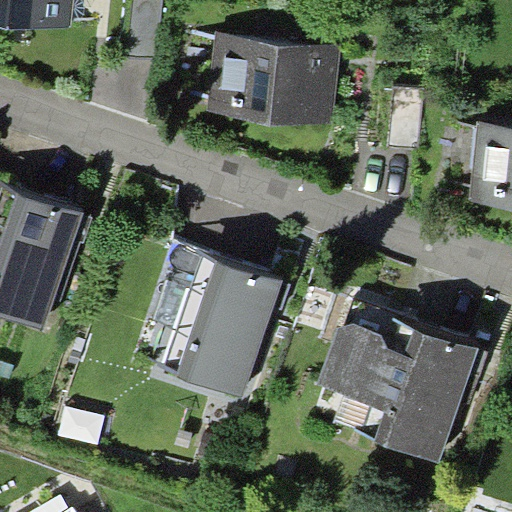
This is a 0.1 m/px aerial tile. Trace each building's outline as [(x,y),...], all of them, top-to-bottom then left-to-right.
[(70,0),(0,0),(0,17),(69,22),(70,0)] [(157,0),(127,0),(125,57),(155,58),(157,0)] [(337,45),(208,36),(202,114),(331,123),(337,45)] [(418,89),(388,87),(386,145),(416,147),(418,89)] [(511,128),(469,125),(463,204),(511,207),(511,128)] [(0,312),(41,326),(79,205),(0,179),(0,312)] [(279,273),(182,244),(142,368),(245,397),(279,273)] [(470,337),(354,299),(346,323),(327,326),(312,378),(373,403),(363,439),(428,462),(470,337)] [(72,511),(67,501),(47,511),(72,511)]
